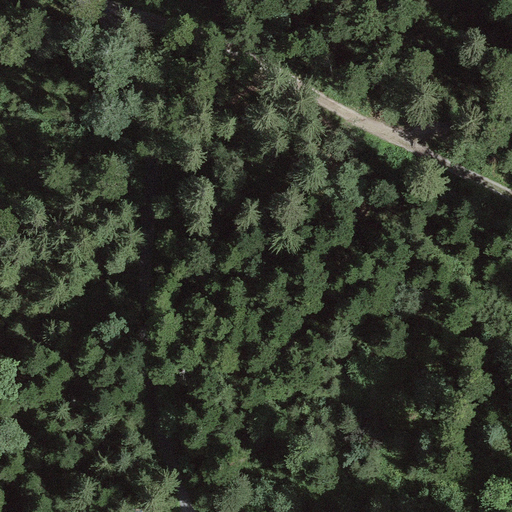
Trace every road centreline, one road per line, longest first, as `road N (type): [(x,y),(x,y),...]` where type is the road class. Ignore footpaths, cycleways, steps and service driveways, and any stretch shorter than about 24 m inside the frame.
road 1 (track): [(98,4),(132,67),(148,126),(151,390),(196,511)]
road 2 (track): [(410,143),(264,58),(204,32),(98,4)]
